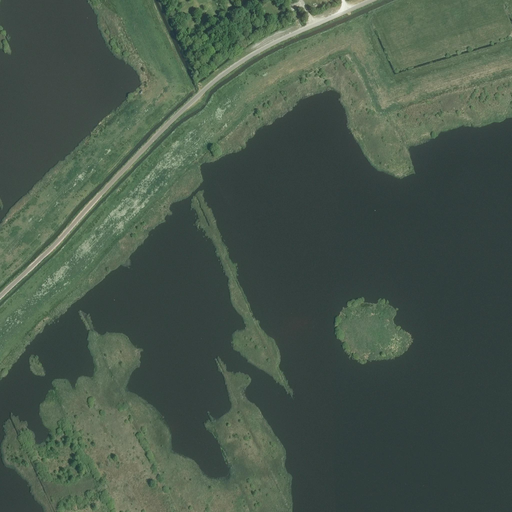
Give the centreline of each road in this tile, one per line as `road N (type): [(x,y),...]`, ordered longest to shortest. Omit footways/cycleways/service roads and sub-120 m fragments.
road 1 (track): [(0,335),(250,90),(356,36),(385,97),(511,57)]
road 2 (unclassified): [(0,297),(216,79),(262,48),(371,0)]
